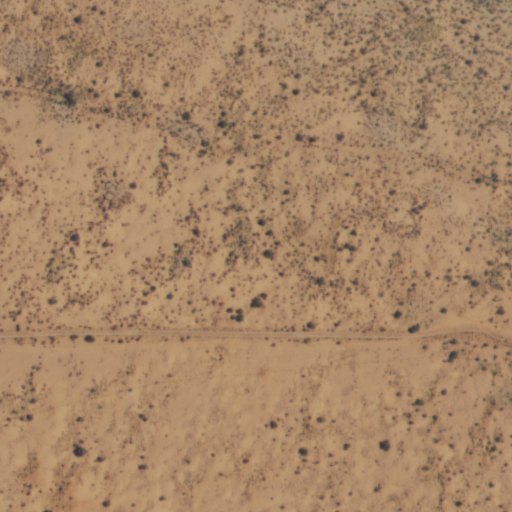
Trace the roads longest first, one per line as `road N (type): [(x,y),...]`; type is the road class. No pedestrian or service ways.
road 1 (track): [(511,343),(336,306),(0,319)]
road 2 (track): [(429,61),(412,50),(95,0)]
road 3 (track): [(398,317),(392,265),(431,112),(429,61)]
